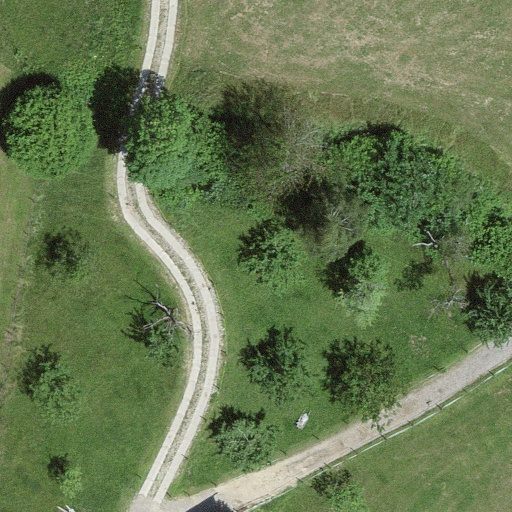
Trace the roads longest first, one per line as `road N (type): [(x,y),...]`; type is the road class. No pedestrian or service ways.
road 1 (track): [(146,511),(187,426),(207,346),(195,287),(137,188),(137,127),(161,0)]
road 2 (track): [(194,511),(319,456),(452,382),(511,337)]
